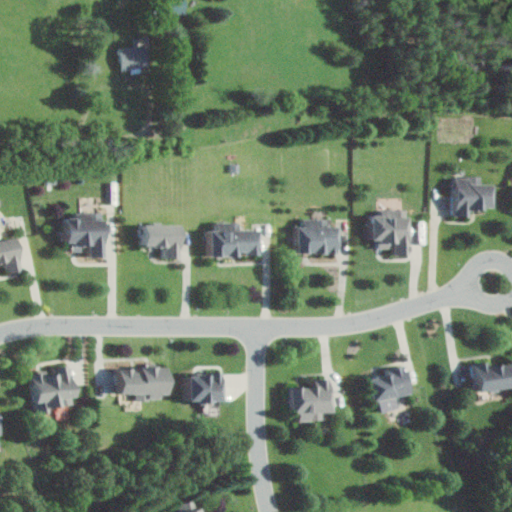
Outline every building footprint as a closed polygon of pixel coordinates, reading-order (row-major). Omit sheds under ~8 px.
[(148,66),(145,44),(117,48),(121,70),(148,66)] [(492,208),(493,182),(481,182),(482,176),(455,175),(453,215),(468,215),(468,207),(492,208)] [(370,238),(377,238),(377,247),(393,247),(393,253),(408,253),(408,208),(386,208),(386,213),(370,213),(370,238)] [(65,216),(66,240),(73,240),(73,246),(88,246),(88,255),(103,255),(103,211),(75,211),(75,216),(65,216)] [(296,251),(337,251),(337,219),(303,218),(303,224),(296,224),(296,251)] [(180,223),(143,222),(142,244),(163,244),(163,256),(179,257),(180,223)] [(475,389),(511,385),(511,367),(511,360),(473,363),(475,389)] [(31,372),(35,412),(48,411),(48,406),(73,403),(69,364),(54,365),(55,372),(40,374),(40,371),(31,372)] [(116,392),(132,392),(132,399),(158,399),(158,392),(166,392),(166,365),(116,366),(116,392)] [(397,408),(395,394),(408,392),(404,365),(386,367),(386,373),(368,376),(371,400),(379,399),(381,410),(397,408)] [(187,372),(187,400),(222,399),(221,371),(187,372)] [(289,385),(290,412),(298,412),(298,420),(323,418),(322,411),(331,411),(329,377),(313,377),(314,384),(289,385)]
